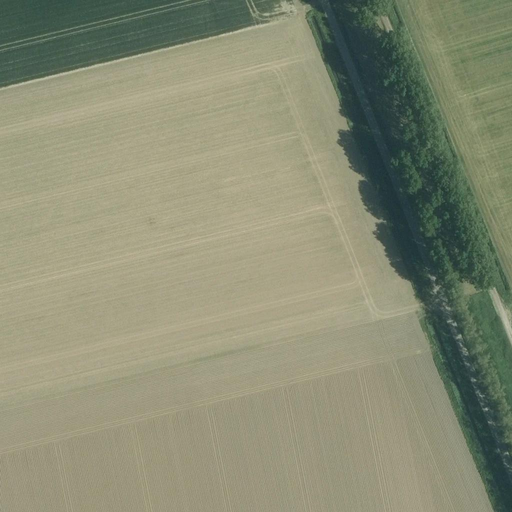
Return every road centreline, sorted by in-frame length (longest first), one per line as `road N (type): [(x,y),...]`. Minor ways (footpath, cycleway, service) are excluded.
road 1 (unclassified): [(325,0),(511,474)]
road 2 (track): [(511,328),(377,0)]
